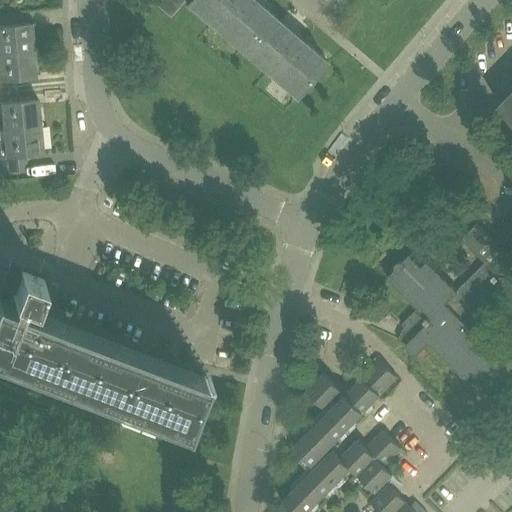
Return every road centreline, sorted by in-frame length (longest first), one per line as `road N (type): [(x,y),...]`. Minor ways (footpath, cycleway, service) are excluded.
road 1 (residential): [(306,217),(113,132),(93,78),(87,0)]
road 2 (residential): [(416,489),(451,454),(407,407),(410,378),(341,317),(286,303)]
road 3 (residential): [(244,511),(286,303)]
road 4 (residential): [(306,217),(399,92)]
road 5 (residential): [(399,92),(479,0)]
